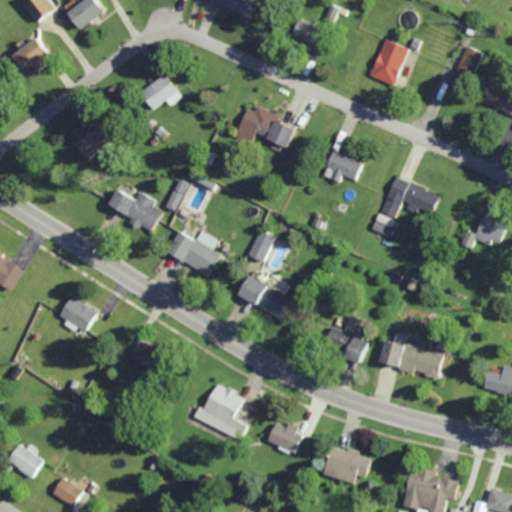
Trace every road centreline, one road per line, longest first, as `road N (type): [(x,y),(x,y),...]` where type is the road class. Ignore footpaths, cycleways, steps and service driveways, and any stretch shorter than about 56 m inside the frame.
road 1 (residential): [(511,178),(173,32),(141,43),(0,148)]
road 2 (tertiary): [(511,443),(363,405),(301,379),(0,193)]
